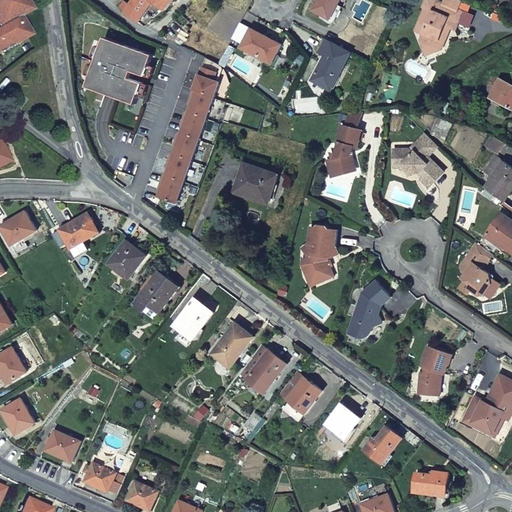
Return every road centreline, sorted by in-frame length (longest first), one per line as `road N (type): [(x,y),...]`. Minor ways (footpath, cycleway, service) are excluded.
road 1 (residential): [(497,491),(476,465),(132,205)]
road 2 (residential): [(85,159),(55,0)]
road 3 (residential): [(411,250),(434,295),(511,349)]
road 4 (residential): [(132,205),(83,191),(0,190)]
